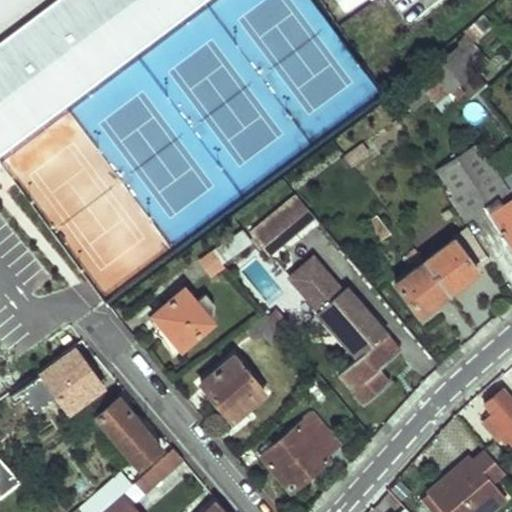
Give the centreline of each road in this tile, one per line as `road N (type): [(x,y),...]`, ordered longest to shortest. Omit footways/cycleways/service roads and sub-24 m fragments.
road 1 (residential): [(511,335),(448,390),(339,511)]
road 2 (residential): [(102,330),(257,511)]
